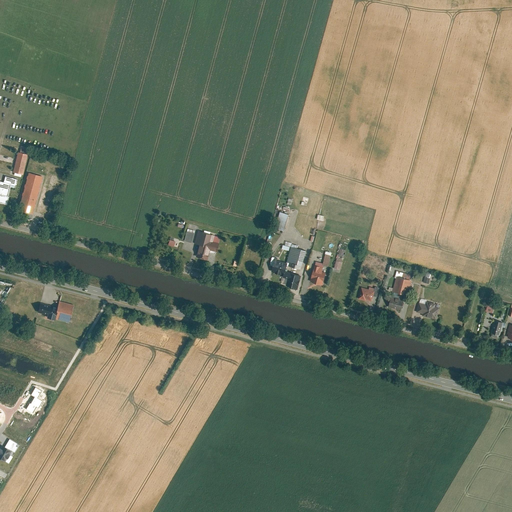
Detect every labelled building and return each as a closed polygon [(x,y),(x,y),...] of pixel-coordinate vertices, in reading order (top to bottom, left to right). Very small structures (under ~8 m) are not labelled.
[(21,153),(19,152),(14,171),(23,173),(28,155),(25,154),(21,153)] [(44,176),(29,173),(20,209),(34,213),(44,176)] [(10,185),(0,181),(0,202),(5,204),(10,185)] [(290,214),(281,212),(277,228),(286,230),(290,214)] [(195,230),(188,228),(185,240),(192,242),(195,230)] [(221,237),(199,231),(195,243),(200,244),(197,257),(208,260),(210,249),(217,251),(221,237)] [(302,269),(307,251),(292,247),(288,263),(287,265),(302,269)] [(288,263),(276,260),(273,271),(285,274),(286,271),(287,265),(288,263)] [(323,267),(316,265),(311,281),(323,284),(326,274),(323,273),(324,267),(323,267)] [(287,286),(298,288),(302,275),(290,272),(289,278),(287,286)] [(403,277),(397,276),(394,290),(409,294),(413,280),(409,279),(403,277)] [(370,288),(362,287),(359,297),(373,301),(374,295),(375,290),(370,288)] [(404,300),(392,297),(390,306),(402,309),(404,300)] [(497,298),(491,297),(487,310),(494,312),(497,298)] [(75,305),(60,301),(58,307),(55,318),(70,322),(75,305)] [(426,304),(420,302),(417,311),(426,313),(426,316),(437,318),(440,307),(436,306),(436,303),(427,301),(426,304)] [(55,318),(58,307),(42,303),(39,312),(48,314),(47,317),(55,320),(55,318)] [(504,322),(495,320),(492,332),(501,335),(504,322)] [(15,451),(2,444),(0,448),(0,459),(8,464),(15,451)]
